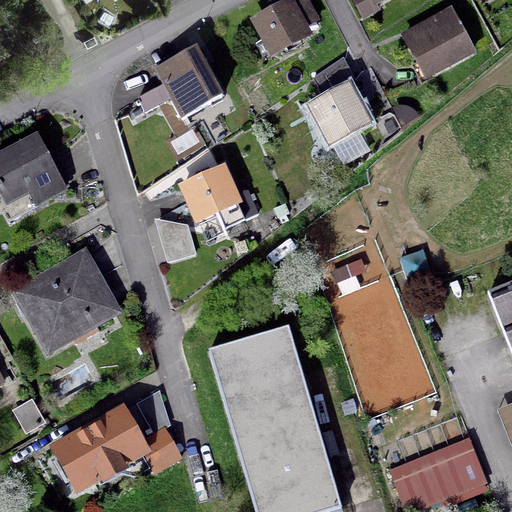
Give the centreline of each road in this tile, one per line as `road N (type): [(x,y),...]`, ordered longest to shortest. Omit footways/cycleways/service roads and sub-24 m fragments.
road 1 (residential): [(212,507),(86,84)]
road 2 (residential): [(86,84),(233,0)]
